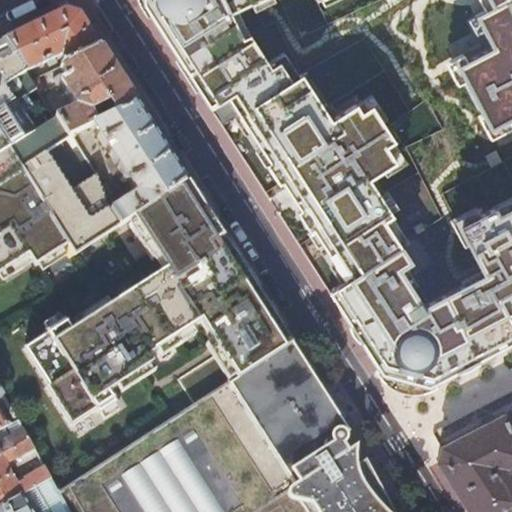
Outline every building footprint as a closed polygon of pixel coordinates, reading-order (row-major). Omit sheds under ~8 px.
[(511,0),(488,0),(492,8),(476,17),(492,48),(457,67),(490,130),(511,118),(511,208),(497,216),(493,210),(459,228),(483,275),(422,308),(396,270),(408,263),(382,221),(391,216),(367,179),(392,162),(383,146),(392,141),(370,107),(359,113),(355,106),(328,121),(299,75),(290,81),(277,63),(269,68),(248,35),(240,38),(229,12),(255,0),(145,0),(144,5),(210,108),(226,97),(345,282),(329,293),(381,373),(385,369),(390,377),(417,385),(426,380),(431,386),(511,343),(511,329),(509,323),(511,321),(511,0)] [(36,25),(4,40),(25,72),(46,63),(48,67),(54,65),(52,60),(62,56),(66,64),(99,48),(78,16),(64,12),(36,25)] [(75,254),(119,227),(109,211),(109,210),(95,172),(69,187),(44,148),(60,141),(48,121),(33,131),(14,101),(35,87),(31,81),(25,72),(4,40),(0,42),(0,136),(68,243),(75,254)] [(116,115),(136,105),(119,78),(99,48),(66,64),(60,67),(64,72),(52,80),(57,87),(62,85),(76,107),(55,118),(68,137),(90,127),(97,123),(90,112),(108,103),(116,115)] [(39,77),(31,81),(35,87),(46,104),(54,99),(39,77)] [(132,218),(187,184),(136,105),(116,115),(97,123),(90,127),(117,168),(115,169),(115,172),(123,185),(126,186),(128,185),(134,194),(109,211),(119,227),(132,218)] [(35,264),(68,243),(0,136),(0,271),(29,254),(35,264)] [(187,184),(132,218),(165,269),(70,331),(63,320),(44,332),(46,334),(24,348),(47,388),(45,389),(69,426),(94,410),(96,414),(113,403),(105,391),(150,362),(145,355),(198,321),(218,352),(201,363),(219,391),(291,345),(187,184)] [(390,511),(373,480),(353,492),(341,474),(355,464),(345,447),(345,446),(347,444),(347,443),(347,442),(347,441),(346,438),(346,437),(344,435),(342,435),(341,435),(339,436),(337,436),(329,424),(338,419),(325,399),(291,345),(219,391),(59,495),(68,511),(390,511)] [(438,463),(468,511),(511,511),(511,481),(509,477),(511,475),(511,412),(505,416),(504,415),(442,447),(438,463)] [(0,428),(0,455),(28,440),(16,419),(3,427),(0,428)] [(0,507),(50,479),(43,467),(24,478),(25,479),(18,483),(15,478),(20,475),(17,471),(12,474),(7,464),(33,449),(28,440),(0,455),(0,507)] [(0,511),(68,511),(59,495),(50,479),(0,507),(0,511)]
